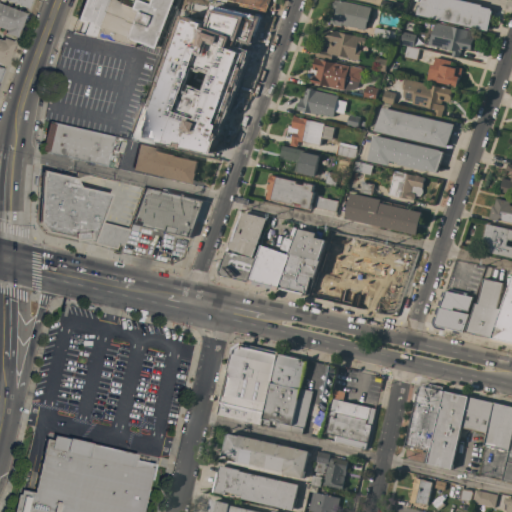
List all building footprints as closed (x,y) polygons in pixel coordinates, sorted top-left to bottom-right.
[(30,0),(27,9),(4,0),(30,0)] [(82,35),(84,32),(79,30),(82,22),(78,20),(78,19),(77,18),(84,0),(113,0),(134,8),(137,0),(140,0),(151,4),(152,0),(174,0),(156,49),(138,42),(136,47),(82,35)] [(255,0),(254,11),(247,9),(248,3),(233,0),(255,0)] [(332,9),(333,7),(332,5),(332,3),(334,2),(334,0),(338,1),(338,0),(371,8),(368,22),(367,21),(365,30),(342,25),(341,26),(333,24),(330,23),(332,17),(334,17),(336,10),(332,9)] [(391,11),(379,9),(381,0),(393,3),(391,11)] [(488,31),(416,14),(418,5),(421,5),(422,0),(459,0),(482,5),(481,7),(491,9),(491,10),(492,11),(488,31)] [(0,3),(26,13),(17,38),(5,33),(6,30),(0,27),(0,3)] [(213,27),(215,14),(210,13),(212,5),(217,6),(217,5),(251,13),(249,23),(243,21),(241,27),(245,28),(242,40),(235,38),(236,32),(213,27)] [(189,27),(175,23),(178,12),(192,16),(192,17),(193,17),(193,19),(191,19),(189,27)] [(470,50),(462,48),(461,53),(460,53),(459,58),(451,56),(452,51),(447,49),(447,50),(441,48),(427,45),(429,37),(431,37),(435,23),(468,30),(466,38),(473,40),(470,50)] [(256,49),(263,31),(256,28),(249,46),(256,49)] [(394,42),(373,37),(375,28),(396,33),(394,42)] [(363,45),(361,45),(360,48),(356,47),(356,49),(361,50),(358,61),(347,59),(348,58),(332,54),(331,60),(315,56),(316,50),(326,52),(327,48),(328,48),(329,44),(321,42),(324,29),(365,38),(363,45)] [(240,42),(238,52),(231,50),(230,56),(234,57),(233,63),(197,55),(200,46),(202,46),(203,42),(194,40),(197,31),(205,33),(240,42)] [(413,47),(400,44),(402,32),(416,35),(413,47)] [(0,39),(2,40),(3,38),(15,42),(6,66),(0,63),(0,39)] [(169,53),(172,41),(183,43),(180,56),(169,53)] [(416,60),(404,57),(406,47),(419,49),(416,60)] [(385,72),(374,70),(377,58),(387,60),(385,72)] [(460,78),(459,77),(457,86),(427,80),(430,65),(433,65),(435,58),(451,61),(450,67),(455,68),(456,67),(462,68),(460,78)] [(359,82),(358,82),(357,88),(348,91),(310,82),(312,77),(315,78),(317,70),(312,69),(315,59),(349,66),(362,69),(359,82)] [(226,80),(224,80),(223,80),(220,80),(219,85),(226,87),(224,98),(217,97),(218,91),(190,85),(193,73),(192,72),(194,62),(228,70),(226,80)] [(172,86),(160,84),(162,72),(174,75),(172,86)] [(450,102),(442,101),(441,105),(444,105),(444,107),(444,110),(443,111),(442,117),(434,115),(435,109),(412,104),(413,100),(403,98),(404,90),(402,89),(404,79),(452,90),(450,102)] [(378,88),(375,101),(362,98),(365,86),(378,88)] [(332,118),(318,114),(318,115),(296,110),(298,101),(299,101),(300,98),(303,99),(305,88),(316,90),(316,91),(337,96),(332,118)] [(214,115),(216,115),(214,127),(205,125),(206,121),(196,118),(196,117),(179,113),(181,104),(186,105),(187,102),(178,100),(180,91),(184,92),(185,90),(192,92),(191,94),(203,96),(218,99),(214,115)] [(392,105),(381,102),(384,91),(395,93),(392,105)] [(161,114),(149,112),(152,101),(163,104),(161,114)] [(447,148),(374,131),(382,108),(455,125),(447,148)] [(357,128),(346,125),(349,115),(360,117),(357,128)] [(324,124),(324,125),(334,128),(331,140),(321,138),(320,146),(298,141),(297,147),(289,145),(291,138),(289,137),(290,134),(292,135),(292,133),(290,133),(291,128),(293,116),(310,120),(310,121),(324,124)] [(107,166),(42,151),(49,122),(114,137),(107,166)] [(202,156),(185,152),(186,147),(171,144),(174,133),(177,134),(179,122),(208,128),(202,156)] [(156,134),(154,145),(140,142),(142,131),(156,134)] [(398,163),(394,162),(394,164),(389,163),(389,166),(367,161),(373,135),(440,151),(444,152),(437,173),(425,170),(425,171),(397,164),(398,163)] [(357,149),(355,159),(335,155),(337,145),(339,146),(340,143),(357,146),(356,149),(357,149)] [(195,173),(196,174),(194,184),(132,169),(138,144),(157,148),(156,151),(175,155),(175,156),(198,162),(195,173)] [(320,154),(315,177),(294,172),(296,162),(279,158),(282,146),(320,154)] [(370,175),(353,170),(357,161),(373,166),(370,175)] [(511,194),(508,194),(508,195),(499,193),(502,178),(509,180),(511,172),(506,170),(507,164),(511,165),(511,194)] [(75,177),(79,186),(111,193),(101,221),(129,228),(123,245),(117,243),(116,248),(87,241),(87,240),(74,240),(74,238),(45,231),(38,222),(41,169),(75,177)] [(422,188),(423,191),(423,193),(422,194),(421,195),(419,196),(415,195),(415,199),(412,200),(389,195),(394,171),(425,178),(422,188)] [(336,186),(324,184),(327,172),(338,174),(336,186)] [(310,209),(267,199),(269,190),(268,189),(271,175),(314,185),(313,192),(314,193),(310,209)] [(371,195),(359,193),(362,182),(374,185),(371,195)] [(191,238),(133,224),(146,189),(204,202),(191,238)] [(381,200),(381,201),(383,201),(382,204),(421,213),(417,235),(345,218),(350,193),(381,200)] [(336,212),(314,207),(316,196),(339,201),(336,212)] [(511,223),(500,220),(500,221),(490,218),(493,206),(495,207),(497,199),(511,202),(510,205),(511,205),(511,223)] [(253,257),(229,248),(242,212),(267,219),(253,257)] [(511,240),(508,240),(507,246),(511,247),(511,258),(488,252),(490,244),(483,243),(487,224),(511,229),(511,240)] [(321,259),(329,261),(328,262),(331,263),(327,274),(324,273),(322,278),(326,279),(324,283),(321,282),(316,296),(308,294),(307,294),(313,278),(309,278),(306,296),(288,292),(287,294),(278,292),(279,290),(278,289),(289,256),(298,229),(317,233),(315,238),(326,240),(320,259),(321,259)] [(337,252),(413,267),(416,249),(340,235),(337,252)] [(277,289),(247,283),(256,258),(261,246),(289,256),(278,289),(277,289)] [(247,283),(246,282),(220,276),(219,274),(226,252),(256,258),(247,283)] [(465,332),(475,303),(477,304),(484,279),(503,283),(497,309),(503,310),(493,339),(465,332)] [(444,330),(435,328),(433,327),(432,325),(431,323),(431,321),(433,316),(436,317),(437,315),(434,314),(436,307),(439,308),(440,306),(437,305),(439,300),(441,301),(443,298),(440,297),(442,292),(444,292),(445,291),(464,295),(464,293),(467,293),(466,296),(473,297),(467,314),(468,314),(463,332),(444,328),(444,330)] [(262,419),(261,425),(218,415),(233,349),(240,345),(278,354),(263,419),(262,419)] [(278,354),(307,361),(301,389),(313,391),(304,428),(302,434),(276,428),(277,423),(263,419),(278,354)] [(406,445),(419,388),(420,387),(421,386),(422,386),(445,391),(431,451),(406,445)] [(470,397),(463,428),(461,428),(452,470),(428,464),(431,451),(445,391),(470,397)] [(487,434),(463,428),(470,397),(495,403),(487,434)] [(367,443),(325,434),(333,399),(375,408),(367,443)] [(511,442),(510,451),(485,446),(487,434),(495,403),(511,407),(511,442)] [(13,511),(143,511),(155,463),(135,459),(136,453),(53,434),(52,440),(46,438),(34,491),(29,490),(21,488),(20,495),(18,494),(13,511)] [(305,471),(306,471),(304,479),(283,474),(284,472),(236,461),(237,459),(223,456),(228,434),(239,436),(239,435),(310,452),(305,471)] [(511,442),(511,483),(503,481),(510,451),(511,442)] [(326,467),(324,467),(322,475),(320,474),(319,475),(315,475),(316,472),(313,471),(317,456),(328,459),(326,467)] [(343,489),(323,485),(327,465),(328,466),(330,457),(349,461),(343,489)] [(299,485),(293,511),(213,492),(217,473),(219,473),(220,466),(240,470),(240,472),(299,485)] [(313,475),(322,477),(320,487),(311,485),(313,475)] [(421,504),(421,505),(420,505),(419,506),(417,505),(417,504),(409,503),(413,487),(412,487),(415,478),(426,481),(432,482),(427,505),(421,504)] [(471,503),(460,500),(462,489),(473,492),(471,503)] [(494,509),(472,503),(475,490),(497,495),(494,509)] [(336,511),(313,511),(309,511),(313,492),(340,498),(336,511)] [(208,511),(211,500),(230,504),(229,506),(257,511),(272,511),(273,511),(277,511),(208,511)]
